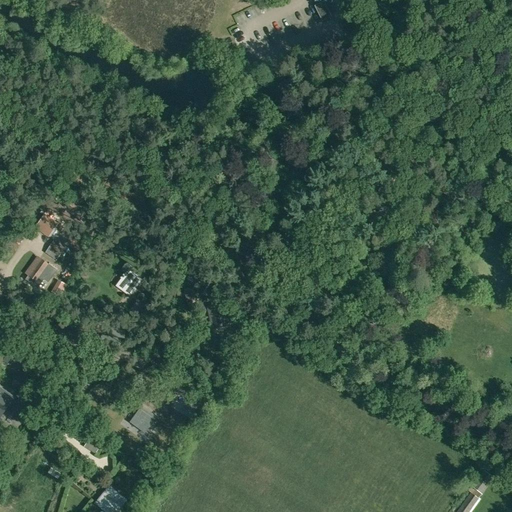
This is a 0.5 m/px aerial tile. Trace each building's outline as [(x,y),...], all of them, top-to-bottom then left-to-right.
[(332,17),(324,1),(315,6),(322,21),(332,17)] [(58,223),(44,213),(35,227),(49,237),(58,223)] [(19,234),(24,240),(29,235),(24,230),(19,234)] [(28,275),(25,280),(38,289),(44,279),(48,283),(57,271),(56,270),(49,265),(37,257),(36,259),(26,273),(28,275)] [(127,261),(121,270),(125,273),(126,273),(128,274),(130,271),(131,271),(134,267),(127,261)] [(131,271),(130,271),(128,274),(126,273),(125,273),(124,275),(123,274),(120,278),(121,279),(116,286),(130,296),(133,293),(137,289),(136,288),(142,280),(131,271)] [(187,303),(200,300),(197,287),(184,290),(187,303)] [(139,294),(138,298),(139,300),(142,301),(145,300),(146,297),(145,294),(141,293),(139,294)] [(230,326),(226,303),(207,307),(212,329),(230,326)] [(259,317),(251,320),(253,326),(261,323),(259,317)] [(173,318),(163,322),(167,332),(177,327),(173,318)] [(113,336),(102,334),(100,341),(111,344),(113,336)] [(177,339),(171,348),(181,353),(185,344),(177,339)] [(96,341),(95,347),(104,350),(106,343),(96,341)] [(0,365),(3,361),(19,371),(14,379),(22,383),(19,388),(25,391),(28,393),(35,382),(26,377),(28,375),(27,374),(20,370),(25,361),(2,347),(0,350),(0,351),(3,353),(0,357),(0,365)] [(0,417),(14,398),(0,388),(0,417)] [(33,403),(22,395),(17,402),(18,403),(10,414),(20,421),(33,403)] [(130,422),(145,433),(156,417),(142,406),(130,422)] [(174,419),(184,425),(188,418),(178,412),(174,419)] [(90,439),(87,444),(97,451),(100,447),(90,439)] [(164,441),(158,451),(165,456),(171,445),(164,441)] [(57,458),(54,463),(63,467),(65,461),(57,458)] [(469,511),(479,498),(482,494),(495,478),(484,470),(471,487),(475,489),(472,494),(471,493),(457,511),(469,511)] [(112,490),(99,506),(106,511),(116,511),(126,500),(112,490)]
